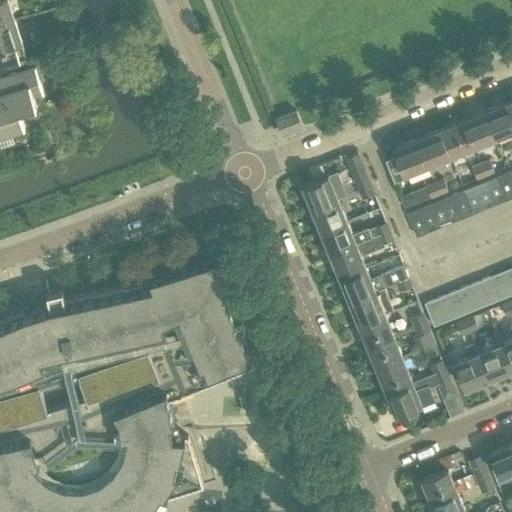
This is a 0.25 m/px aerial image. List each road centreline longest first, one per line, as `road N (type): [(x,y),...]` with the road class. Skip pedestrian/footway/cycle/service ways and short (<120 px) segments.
road 1 (residential): [(367,470),(245,171)]
road 2 (residential): [(245,171),(511,63)]
road 3 (residential): [(0,259),(245,171)]
road 4 (residential): [(245,171),(175,0)]
road 5 (residential): [(367,470),(511,411)]
